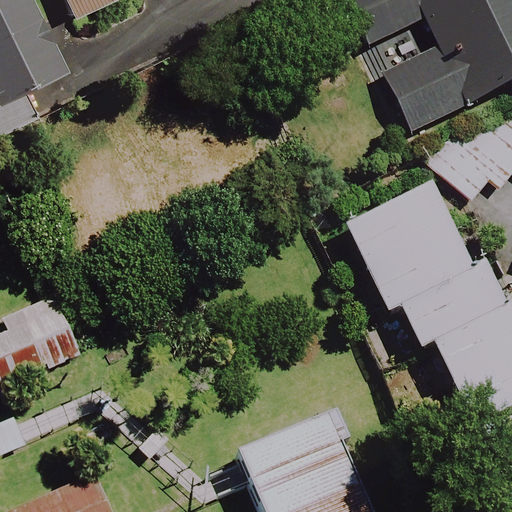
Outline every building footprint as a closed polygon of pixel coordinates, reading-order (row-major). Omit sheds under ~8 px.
[(21,0),(0,0),(0,139),(25,128),(12,99),(57,79),(21,0)] [(114,0),(53,0),(65,24),(114,0)] [(511,0),(373,0),(337,17),(355,55),(399,34),(413,65),(376,82),(403,140),(511,89),(511,0)] [(511,108),(489,119),(511,137),(511,108)] [(511,137),(489,119),(418,167),(467,211),(488,186),(496,193),(511,175),(511,137)] [(499,317),(477,273),(466,278),(424,193),(337,236),(380,323),(392,317),(414,361),(426,355),(467,438),(511,415),(511,311),(499,317)] [(0,396),(77,359),(46,295),(0,317),(0,396)] [(0,464),(97,422),(190,511),(205,511),(249,493),(257,511),(356,511),(332,454),(342,449),(330,420),(200,475),(94,381),(0,421),(0,464)] [(94,511),(83,485),(20,511),(94,511)]
